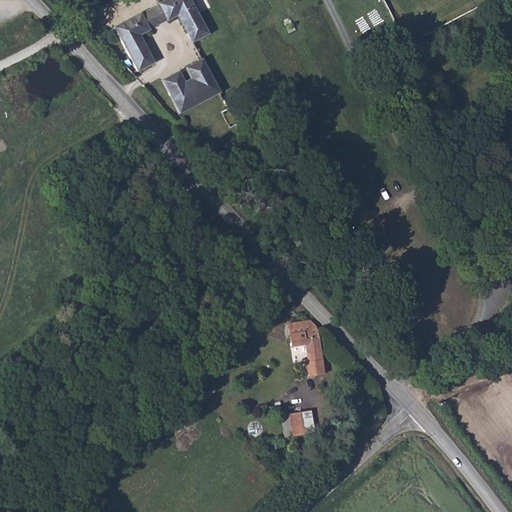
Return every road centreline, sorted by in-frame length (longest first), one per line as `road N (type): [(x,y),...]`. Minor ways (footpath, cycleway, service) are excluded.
road 1 (tertiary): [(415,411),(66,35)]
road 2 (track): [(325,0),(449,277),(450,308),(402,395)]
road 3 (unclassified): [(303,511),(415,411)]
road 4 (track): [(511,309),(459,356),(415,411)]
road 5 (tertiary): [(499,511),(415,411)]
